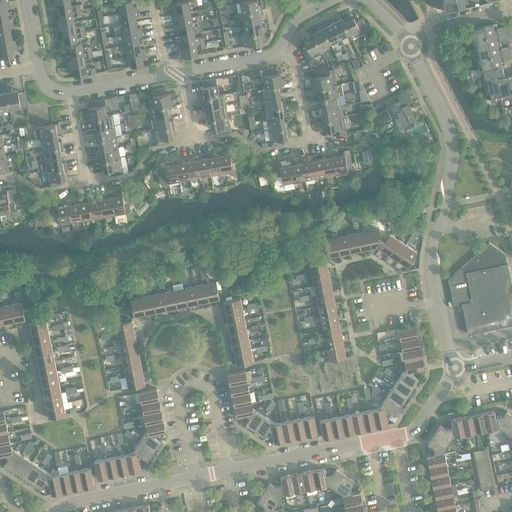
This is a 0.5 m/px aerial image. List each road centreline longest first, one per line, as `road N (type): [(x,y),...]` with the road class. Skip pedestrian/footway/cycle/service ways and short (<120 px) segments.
road 1 (residential): [(455,367),(432,266),(451,139),(411,46)]
road 2 (residential): [(194,478),(178,397),(192,384),(211,390),(227,471)]
road 3 (residential): [(52,511),(194,478)]
road 4 (residential): [(227,471),(370,443)]
